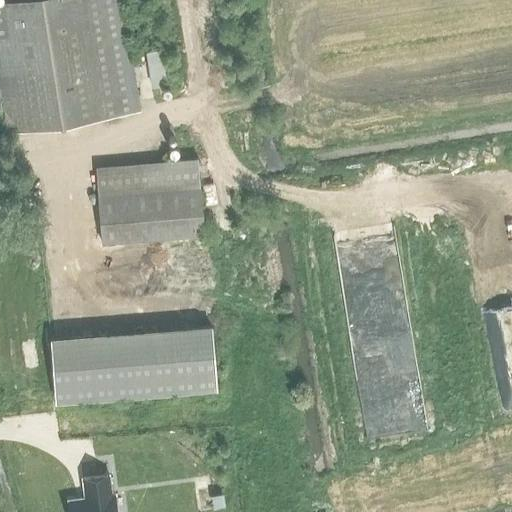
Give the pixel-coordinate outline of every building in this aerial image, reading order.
[(0,109),(3,109),(6,128),(135,108),(117,0),(4,0),(5,1),(0,1),(0,109)] [(171,83),(165,48),(145,51),(151,86),(171,83)] [(100,242),(202,234),(196,157),(93,165),(100,242)] [(55,400),(216,388),(211,327),(51,339),(55,400)] [(70,511),(116,511),(114,494),(111,494),(108,475),(83,478),(85,497),(69,500),(70,511)]
